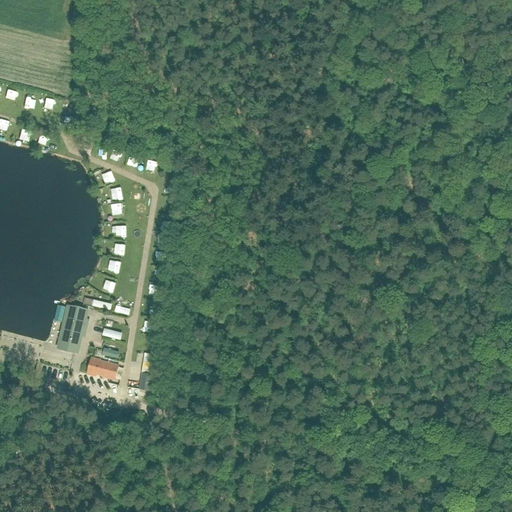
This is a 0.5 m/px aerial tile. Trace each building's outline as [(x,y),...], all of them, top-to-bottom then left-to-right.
[(40,145),(52,150),(55,141),(43,136),(40,145)] [(112,178),(115,188),(120,186),(117,176),(112,178)] [(108,194),(109,201),(118,200),(117,192),(108,194)] [(117,209),(118,222),(128,222),(127,208),(117,209)] [(117,237),(130,236),(129,228),(116,229),(117,237)] [(109,298),(118,302),(122,292),(112,288),(109,298)] [(85,334),(88,324),(85,323),(88,312),(69,307),(59,349),(78,353),(82,333),(85,334)] [(100,307),(98,312),(116,318),(118,312),(100,307)] [(111,335),(108,342),(127,348),(129,341),(111,335)] [(104,349),(103,355),(118,359),(120,353),(104,349)] [(91,358),(87,375),(97,377),(97,375),(103,377),(102,378),(115,381),(119,366),(91,358)] [(139,389),(150,391),(153,368),(143,366),(143,373),(142,373),(139,389)]
